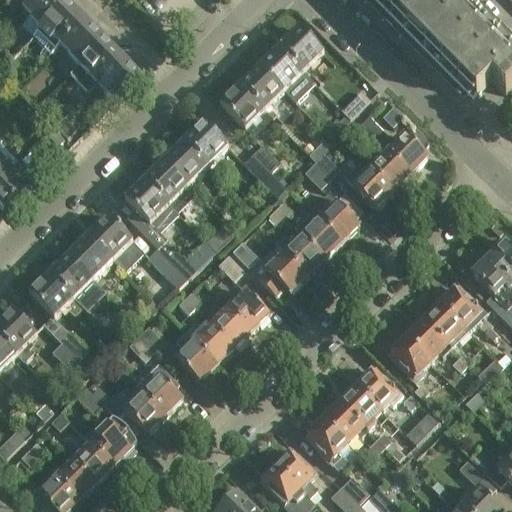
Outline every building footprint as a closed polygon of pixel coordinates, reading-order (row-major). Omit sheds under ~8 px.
[(33,41),(68,7),(60,0),(36,0),(23,13),(31,22),(23,30),(33,41)] [(370,0),(468,98),(487,79),(507,99),(511,93),(511,39),(472,0),(370,0)] [(52,60),(60,52),(87,26),(68,7),(33,41),(52,60)] [(79,71),(105,45),(87,26),(60,52),(79,71)] [(280,52),(306,78),(325,59),(300,33),(280,52)] [(89,98),(97,90),(124,64),(105,45),(79,71),(70,79),(89,98)] [(315,87),(306,78),(280,52),(261,71),(285,97),(295,106),(315,87)] [(116,109),(143,83),(124,64),(97,90),(116,109)] [(285,97),(261,71),(241,91),(266,116),(285,97)] [(266,116),(241,91),(221,111),(246,136),(266,116)] [(371,106),(362,96),(343,115),(352,125),(371,106)] [(68,143),(77,135),(65,123),(56,132),(68,143)] [(370,123),(362,130),(371,140),(379,132),(370,123)] [(337,124),(324,136),(332,144),(345,132),(337,124)] [(205,127),(184,147),(210,172),(230,153),(205,127)] [(362,130),(354,137),(363,147),(371,140),(362,130)] [(371,140),(388,157),(412,182),(429,165),(421,157),(430,148),(415,133),(407,141),(405,140),(396,149),(379,132),(371,140)] [(65,145),(55,135),(49,141),(59,151),(65,145)] [(190,192),(210,172),(184,147),(165,166),(190,192)] [(1,148),(0,148),(0,186),(20,167),(1,148)] [(310,161),(317,168),(326,160),(330,156),(322,149),(310,161)] [(263,151),(254,160),(271,179),(281,169),(263,151)] [(395,198),(412,182),(388,157),(371,174),(395,198)] [(288,196),(271,179),(254,160),(244,170),(279,205),(288,196)] [(317,168),(316,169),(332,185),(342,176),(326,160),(317,168)] [(0,186),(0,211),(6,218),(40,184),(21,165),(20,167),(0,186)] [(165,166),(146,185),(170,211),(190,192),(165,166)] [(332,185),(316,169),(306,179),(322,195),(332,185)] [(377,216),(395,198),(371,174),(353,192),(377,216)] [(287,188),(278,179),(275,182),(284,191),(287,188)] [(179,220),(170,211),(146,185),(125,205),(136,216),(128,224),(158,255),(189,286),(198,277),(160,239),(179,220)] [(312,216),(320,224),(344,249),(361,231),(329,199),(312,216)] [(284,209),(277,215),(286,224),(293,218),(284,209)] [(279,231),(286,224),(277,215),(270,222),(279,231)] [(247,233),(256,223),(249,216),(239,225),(247,233)] [(108,222),(89,241),(114,267),(126,278),(145,259),(108,222)] [(327,265),(344,249),(320,224),(302,241),(327,265)] [(95,286),(114,267),(89,241),(70,260),(95,286)] [(285,258),(310,282),(327,265),(302,241),(294,250),(285,241),(277,249),(285,258)] [(511,284),(511,245),(509,248),(507,246),(490,262),(511,284)] [(260,263),(245,247),(234,257),(250,273),(260,263)] [(149,263),(180,295),(189,286),(158,255),(149,263)] [(292,300),(310,282),(285,258),(267,276),(292,300)] [(70,260),(50,279),(84,314),(92,306),(84,297),(95,286),(70,260)] [(237,287),(246,277),(230,261),(220,270),(237,287)] [(499,307),(511,294),(511,284),(490,262),(472,280),(499,307)] [(30,299),(55,325),(67,313),(76,322),(84,314),(50,279),(30,299)] [(439,308),(442,310),(467,336),(467,335),(475,328),(478,331),(488,321),(476,309),(475,311),(459,294),(451,302),(448,299),(439,308)] [(247,295),(230,313),(254,337),(271,320),(247,295)] [(194,297),(188,303),(197,313),(203,306),(194,297)] [(189,320),(197,313),(188,303),(180,310),(189,320)] [(148,325),(160,314),(153,307),(141,318),(148,325)] [(432,315),(434,318),(425,327),(453,356),(461,348),(458,345),(467,336),(442,310),(439,308),(432,315)] [(511,315),(505,309),(497,317),(511,332),(511,331),(511,315)] [(254,337),(230,313),(212,330),(237,354),(246,345),(254,337)] [(0,328),(0,341),(19,361),(35,345),(38,341),(13,316),(0,328)] [(189,340),(219,371),(237,354),(212,330),(206,324),(189,340)] [(135,338),(141,332),(134,326),(129,331),(135,338)] [(453,356),(425,327),(416,336),(413,334),(405,341),(408,345),(433,370),(440,362),(443,365),(453,356)] [(494,342),(501,335),(495,328),(488,335),(494,342)] [(140,342),(156,359),(166,349),(150,333),(140,342)] [(219,371),(189,340),(187,338),(176,348),(185,357),(177,364),(201,388),(219,371)] [(62,349),(80,367),(90,358),(71,340),(62,349)] [(0,379),(19,361),(0,341),(0,379)] [(424,378),(433,370),(408,345),(405,341),(397,349),(400,352),(391,361),(407,378),(406,379),(417,390),(427,381),(424,378)] [(140,342),(131,352),(147,368),(156,359),(140,342)] [(71,375),(80,386),(90,377),(80,367),(62,349),(54,357),(71,375)] [(468,357),(461,364),(469,372),(476,366),(468,357)] [(498,367),(505,373),(511,366),(511,365),(506,359),(498,367)] [(461,380),(469,372),(461,364),(453,371),(461,380)] [(501,376),(504,374),(495,365),(478,382),(487,391),(501,376)] [(376,376),(367,384),(365,382),(356,390),(383,418),(391,410),(394,413),(405,403),(394,391),(393,393),(376,376)] [(161,381),(143,398),(167,422),(184,405),(161,381)] [(374,426),(383,418),(356,390),(348,398),(351,400),(341,409),(369,438),(377,429),(374,426)] [(415,397),(423,405),(430,398),(422,390),(415,397)] [(149,440),(167,422),(143,398),(137,392),(120,410),(149,440)] [(88,393),(79,402),(95,418),(104,409),(88,393)] [(484,407),(476,400),(466,410),(474,418),(484,407)] [(411,401),(404,408),(412,416),(419,409),(411,401)] [(341,409),(333,418),(330,415),(322,424),(349,452),(349,451),(358,443),(361,446),(369,438),(341,409)] [(53,419),(45,411),(37,418),(45,427),(53,419)] [(420,447),(439,427),(430,418),(411,438),(420,447)] [(62,420),(52,429),(60,437),(70,428),(62,420)] [(349,452),(322,424),(314,432),(316,434),(307,443),(324,460),(322,461),(333,472),(346,460),(343,457),(349,452)] [(86,442),(92,448),(116,473),(137,452),(113,427),(99,441),(93,435),(86,442)] [(24,444),(30,438),(23,430),(17,436),(24,444)] [(0,460),(5,466),(25,446),(16,437),(0,452),(0,460)] [(377,446),(386,454),(392,448),(384,440),(377,446)] [(378,461),(386,454),(377,446),(370,453),(378,461)] [(98,489),(116,473),(92,448),(74,465),(98,489)] [(21,464),(31,474),(46,459),(37,449),(21,464)] [(471,465),(488,480),(496,472),(479,456),(471,465)] [(293,457),(286,465),(283,462),(276,470),(310,505),(319,496),(310,488),(317,481),(293,457)] [(511,489),(511,460),(499,475),(496,472),(488,480),(500,493),(508,485),(511,489)] [(54,478),(81,506),(98,489),(74,465),(71,462),(54,478)] [(476,493),(485,484),(468,468),(459,477),(476,493)] [(303,511),(310,505),(276,470),(268,477),(270,480),(262,488),(285,511),(286,511),(293,505),(299,511),(303,511)] [(75,511),(81,506),(54,478),(44,488),(48,491),(31,508),(34,511),(75,511)] [(479,495),(464,511),(498,511),(489,503),(496,495),(485,484),(476,493),(479,495)] [(345,496),(360,511),(361,511),(369,504),(353,489),(345,496)] [(397,511),(379,494),(369,504),(377,511),(397,511)] [(446,494),(440,500),(449,509),(455,503),(446,494)] [(220,511),(254,511),(237,496),(226,507),(220,511)] [(360,511),(345,496),(337,504),(344,511),(360,511)]
